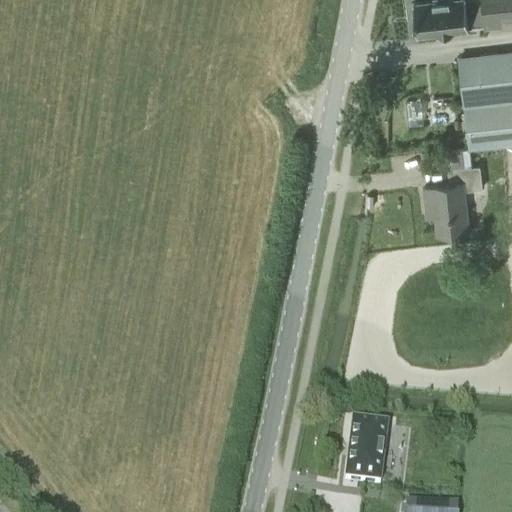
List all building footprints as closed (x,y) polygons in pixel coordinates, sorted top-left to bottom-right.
[(440,0),(413,4),(417,36),(469,31),(468,28),(485,26),(482,0),(440,0)] [(511,0),(482,0),(485,27),(511,24),(511,0)] [(511,51),(460,58),(471,149),(511,143),(511,51)] [(436,216),(438,233),(469,230),(465,190),(483,188),(480,166),(472,166),(470,149),(446,152),(450,183),(423,186),(426,217),(436,216)] [(351,421),(344,480),(379,485),(386,426),(351,421)] [(455,511),(456,505),(406,502),(405,511),(455,511)]
